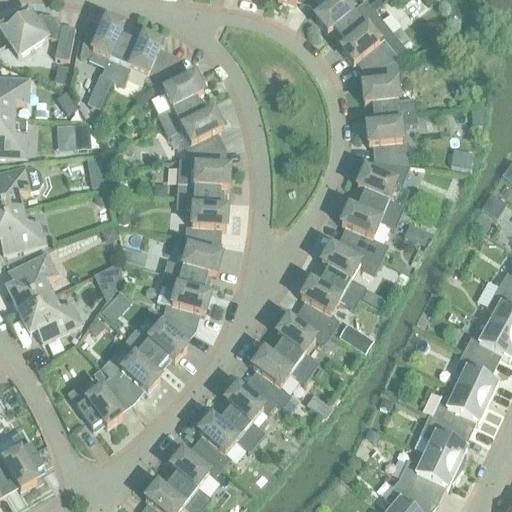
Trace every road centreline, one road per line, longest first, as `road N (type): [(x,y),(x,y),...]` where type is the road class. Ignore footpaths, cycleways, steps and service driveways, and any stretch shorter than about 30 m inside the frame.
road 1 (residential): [(265,278),(302,235),(340,164),(341,115),(322,66),(278,29),(231,15),(172,18)]
road 2 (residential): [(172,18),(227,68),(251,118),(265,278)]
road 3 (residential): [(102,498),(235,340),(265,278)]
road 4 (residential): [(77,484),(0,340)]
